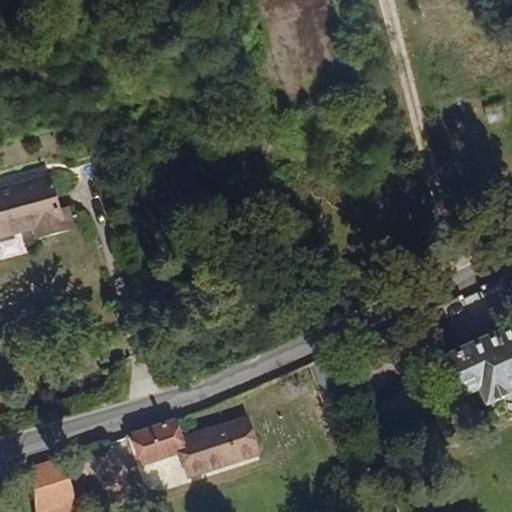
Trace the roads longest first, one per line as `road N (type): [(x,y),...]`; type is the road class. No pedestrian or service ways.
road 1 (residential): [(0,449),(209,386),(511,257)]
road 2 (unknown): [(450,283),(389,24)]
